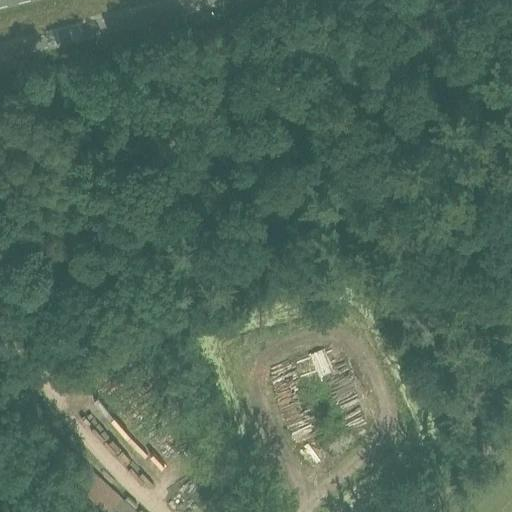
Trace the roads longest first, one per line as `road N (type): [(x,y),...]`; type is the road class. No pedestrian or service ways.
road 1 (unclassified): [(0,53),(216,0)]
road 2 (unknown): [(133,486),(0,340)]
